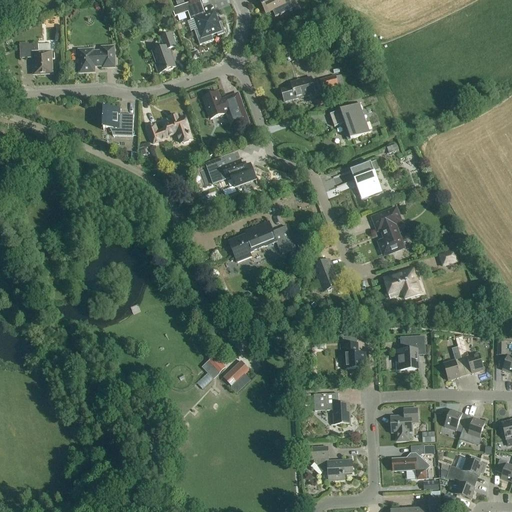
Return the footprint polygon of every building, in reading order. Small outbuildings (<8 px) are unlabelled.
[(205,16),(202,7),(199,0),(172,10),(175,18),(188,13),(191,22),(195,20),(198,30),(194,31),(200,46),(213,41),(211,36),(216,34),(218,37),(225,34),(221,23),(218,24),(214,13),(205,16)] [(259,0),(266,14),(272,11),(275,18),(293,9),(289,0),(259,0)] [(160,39),(164,48),(164,49),(152,53),(157,66),(155,67),(158,75),(169,71),(169,70),(176,68),(170,50),(176,48),(172,35),(160,39)] [(50,45),(38,46),(38,45),(19,46),(20,60),(33,59),(34,76),(52,75),(51,60),(55,60),(54,53),(52,53),(52,52),(50,52),(50,45)] [(93,51),(79,52),(80,74),(94,73),(94,67),(103,67),(103,69),(114,68),(114,48),(102,49),(102,53),(93,53),(93,51)] [(190,53),(192,60),(200,58),(197,51),(190,53)] [(342,76),(341,76),(336,77),(338,87),(344,85),(342,76)] [(338,87),(336,77),(319,81),(322,91),(338,87)] [(297,86),(281,90),(284,103),(315,95),(311,78),(296,82),(297,86)] [(239,104),(231,107),(228,99),(220,102),(218,94),(204,99),(211,119),(231,112),(236,127),(246,123),(239,104)] [(330,115),(334,128),(342,125),(348,141),(369,134),(359,105),(330,115)] [(120,116),(120,111),(121,111),(104,110),(104,115),(102,117),(102,118),(102,120),(102,122),(104,124),(103,129),(110,129),(113,137),(133,138),(133,116),(120,116)] [(155,126),(147,129),(153,145),(161,142),(160,141),(177,135),(180,144),(181,144),(184,145),(188,143),(189,141),(191,140),(190,137),(189,133),(189,134),(188,131),(189,130),(184,118),(178,120),(177,117),(171,119),(172,122),(163,126),(165,130),(157,133),(155,126)] [(216,155),(212,144),(203,147),(207,159),(216,155)] [(389,155),(398,152),(396,145),(387,149),(389,155)] [(250,165),(242,168),(237,153),(205,165),(213,185),(231,179),(235,188),(256,180),(250,165)] [(371,165),(371,164),(350,172),(354,182),(361,200),(372,196),(373,198),(382,194),(374,173),(379,171),(376,163),(371,165)] [(435,193),(429,195),(431,201),(437,199),(435,193)] [(228,206),(239,202),(236,194),(225,198),(228,206)] [(379,246),(382,255),(386,256),(393,253),(395,254),(399,252),(400,251),(404,249),(395,226),(401,223),(396,209),(372,219),(377,233),(381,231),(384,241),(381,242),(379,246)] [(229,243),(237,264),(252,258),(251,254),(276,244),(280,254),(294,248),(286,227),(272,233),(268,223),(245,233),(246,236),(229,243)] [(314,228),(296,236),(302,250),(310,246),(307,239),(318,235),(314,228)] [(326,249),(321,238),(314,241),(316,246),(311,247),(312,251),(310,252),(312,258),(320,255),(326,249)] [(438,256),(442,269),(459,263),(455,251),(438,256)] [(333,268),(330,261),(311,268),(313,274),(315,273),(323,293),(326,292),(328,293),(331,292),(332,290),(339,287),(332,269),(333,268)] [(412,271),(384,280),(389,296),(402,292),(405,301),(420,296),(412,271)] [(461,337),(455,339),(458,349),(464,347),(461,337)] [(342,339),(343,345),(340,345),(341,356),(345,356),(345,370),(365,369),(365,354),(359,354),(358,344),(357,344),(356,338),(342,339)] [(425,338),(400,339),(401,351),(395,352),(396,372),(418,371),(418,372),(419,372),(418,357),(426,356),(425,338)] [(506,356),(506,342),(497,342),(497,356),(506,356)] [(452,350),(455,362),(443,365),(448,382),(456,380),(457,380),(460,379),(467,377),(462,360),(461,360),(458,349),(452,350)] [(467,358),(462,360),(467,377),(472,375),(472,376),(475,375),(475,374),(484,372),(479,355),(467,358)] [(511,374),(511,357),(507,356),(502,371),(511,374)] [(214,357),(208,363),(219,374),(225,369),(214,357)] [(248,370),(241,362),(223,379),(230,386),(248,370)] [(338,394),(325,395),(314,396),(314,412),(334,411),(334,426),(349,425),(348,405),(338,405),(338,394)] [(408,442),(408,433),(412,433),(411,424),(418,424),(417,410),(404,410),(404,418),(391,418),(391,434),(396,434),(397,442),(408,442)] [(462,434),(467,419),(461,417),(462,415),(459,413),(459,414),(450,411),(444,428),(456,432),(462,434)] [(477,420),(473,419),(473,421),(467,419),(462,434),(459,440),(479,447),(481,440),(479,439),(485,423),(477,420)] [(511,421),(510,422),(501,424),(506,441),(511,439),(511,421)] [(435,433),(426,433),(427,444),(435,443),(435,433)] [(425,472),(429,468),(419,459),(422,456),(424,456),(424,447),(411,448),(411,454),(413,454),(413,456),(410,456),(407,459),(407,460),(393,461),(394,472),(415,471),(416,472),(417,481),(426,480),(425,472)] [(344,476),(352,476),(352,462),(328,463),(327,448),(311,449),(312,461),(315,460),(315,463),(324,472),(328,471),(329,482),(344,481),(344,476)] [(441,464),(441,471),(475,483),(477,477),(479,478),(480,475),(483,476),(486,467),(479,465),(480,461),(472,458),(470,462),(466,460),(462,471),(450,467),(450,468),(441,464)] [(511,467),(506,465),(507,463),(499,461),(495,473),(502,475),(500,480),(511,484),(511,483),(511,467)] [(473,488),(475,483),(441,471),(441,478),(458,484),(454,495),(471,501),(473,493),(474,493),(475,489),(473,488)] [(438,491),(438,483),(424,484),(424,492),(438,491)] [(440,511),(440,498),(440,497),(429,498),(429,511),(440,511)]
